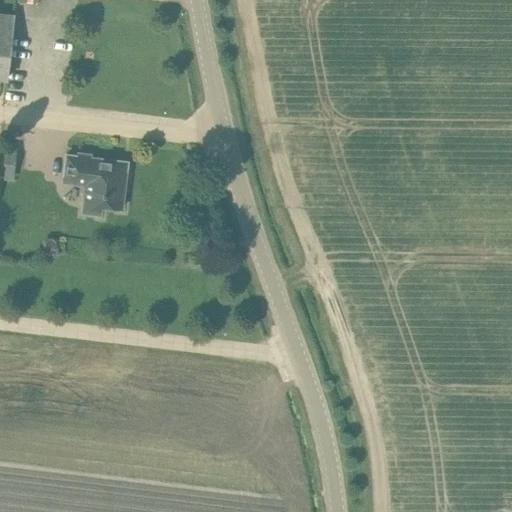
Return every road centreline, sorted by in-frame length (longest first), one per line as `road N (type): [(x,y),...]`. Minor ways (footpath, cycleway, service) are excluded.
road 1 (unclassified): [(337,511),(308,380),(234,177),(197,0)]
road 2 (unknown): [(222,124),(0,109)]
